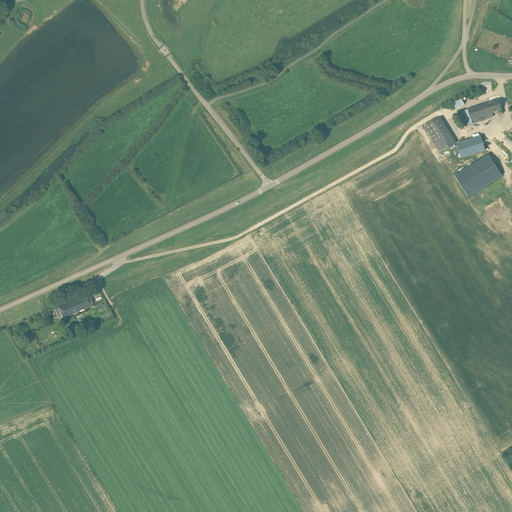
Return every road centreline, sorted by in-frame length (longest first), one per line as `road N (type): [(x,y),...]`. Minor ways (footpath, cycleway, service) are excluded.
road 1 (tertiary): [(0,309),(269,186)]
road 2 (unclassified): [(269,186),(156,42),(142,0)]
road 3 (tertiary): [(269,186),(428,92)]
